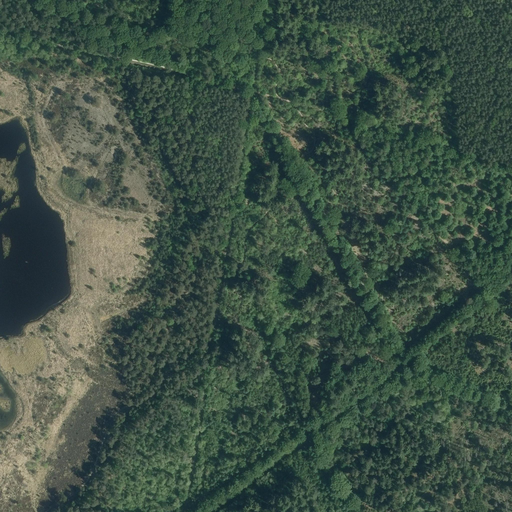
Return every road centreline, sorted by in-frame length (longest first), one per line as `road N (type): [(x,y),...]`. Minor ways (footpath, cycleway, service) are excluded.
road 1 (track): [(251,96),(184,511)]
road 2 (track): [(247,91),(0,31)]
road 3 (track): [(511,164),(290,101)]
